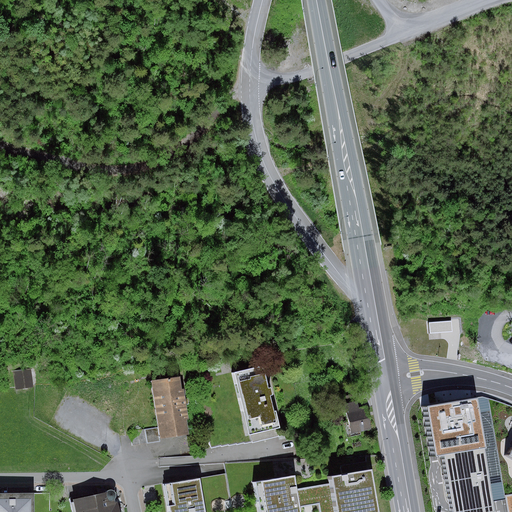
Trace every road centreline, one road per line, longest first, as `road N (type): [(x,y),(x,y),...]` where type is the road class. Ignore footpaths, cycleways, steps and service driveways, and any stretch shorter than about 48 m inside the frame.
road 1 (primary): [(317,0),(372,295)]
road 2 (unclassified): [(249,88),(270,178),(340,273),(372,295)]
road 3 (unclassified): [(401,29),(249,88)]
road 4 (primary): [(385,376),(408,511)]
road 5 (secondary): [(385,376),(446,372),(511,388)]
road 6 (residential): [(126,475),(0,479)]
